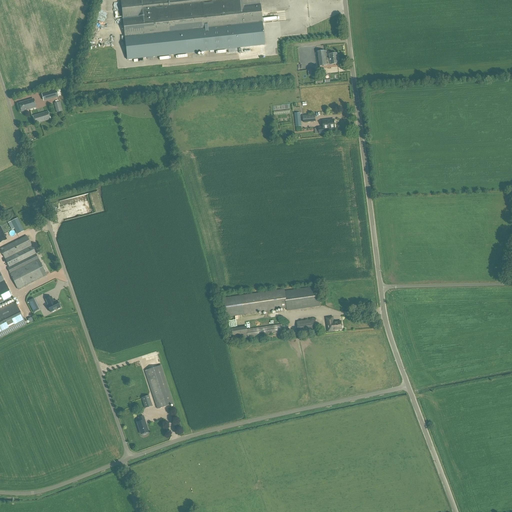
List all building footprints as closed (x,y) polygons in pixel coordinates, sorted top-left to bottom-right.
[(121,0),(125,28),(123,28),(127,60),(265,46),(262,24),(261,24),(258,0),(121,0)] [(326,51),(317,53),(319,67),(328,65),(328,64),(331,64),(331,65),(339,64),(337,54),(330,55),(330,60),(327,60),(326,51)] [(34,99),(19,103),(22,112),(36,108),(34,99)] [(62,111),(59,102),(54,104),(57,113),(62,111)] [(45,114),(33,117),(35,124),(47,120),(45,114)] [(315,115),(303,116),(304,123),(316,122),(315,115)] [(324,128),(319,128),(320,134),(325,134),(324,130),(335,129),(334,120),(328,121),(328,120),(323,121),(324,128)] [(91,209),(101,207),(97,191),(78,196),(79,199),(83,198),(84,202),(85,202),(86,205),(90,205),(91,209)] [(17,219),(11,222),(15,230),(21,227),(17,219)] [(27,236),(0,249),(9,268),(7,268),(18,290),(47,276),(39,259),(36,254),(27,236)] [(0,300),(11,295),(4,280),(0,282),(0,300)] [(285,290),(222,299),(225,317),(287,309),(288,311),(320,306),(318,287),(285,292),(285,290)] [(50,312),(60,308),(57,301),(54,302),(51,297),(46,300),(48,305),(47,306),(50,312)] [(0,338),(26,325),(15,302),(0,309),(0,338)] [(333,318),(327,319),(329,333),(335,332),(335,331),(343,330),(342,322),(334,323),(333,318)] [(316,320),(297,323),(299,333),(317,330),(316,320)] [(288,324),(247,330),(248,338),(290,332),(288,324)] [(246,327),(232,329),(234,340),(248,338),(247,330),(246,327)] [(162,366),(146,371),(158,409),(174,404),(162,366)] [(143,404),(147,402),(148,407),(152,406),(149,396),(141,398),(143,404)] [(139,422),(137,422),(141,435),(148,432),(146,425),(147,425),(144,416),(138,418),(139,422)]
